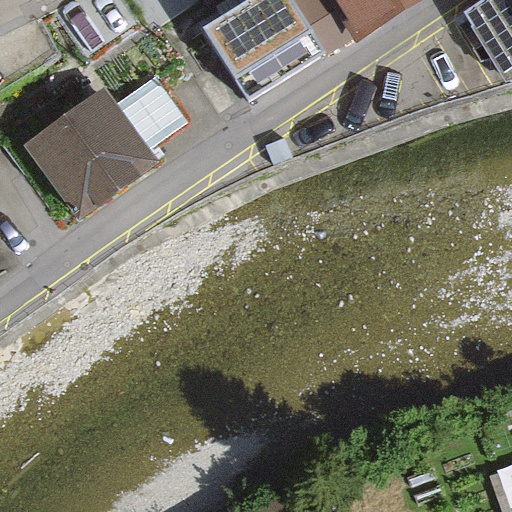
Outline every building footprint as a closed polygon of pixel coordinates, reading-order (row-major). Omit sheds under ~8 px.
[(247,100),(324,51),(292,0),(240,0),(200,26),(247,100)] [(292,0),(324,51),(404,0),(292,0)] [(511,0),(475,0),(491,35),(511,25),(511,0)] [(90,88),(10,140),(55,210),(175,132),(144,85),(105,111),(90,88)] [(333,511),(324,493),(284,511),(333,511)]
